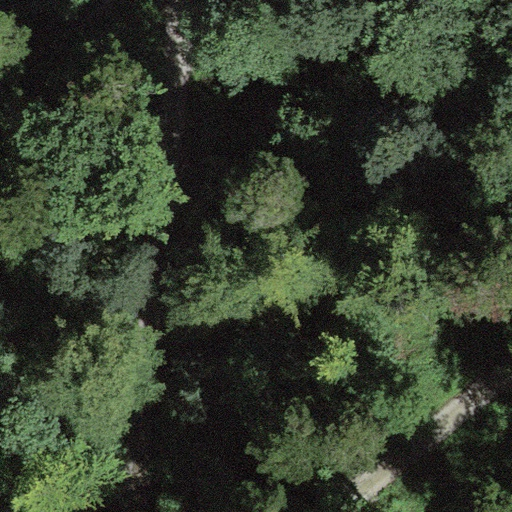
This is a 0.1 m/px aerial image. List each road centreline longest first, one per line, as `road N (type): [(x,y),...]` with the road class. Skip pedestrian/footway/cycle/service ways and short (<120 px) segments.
road 1 (track): [(120,511),(189,0)]
road 2 (track): [(511,375),(326,511)]
